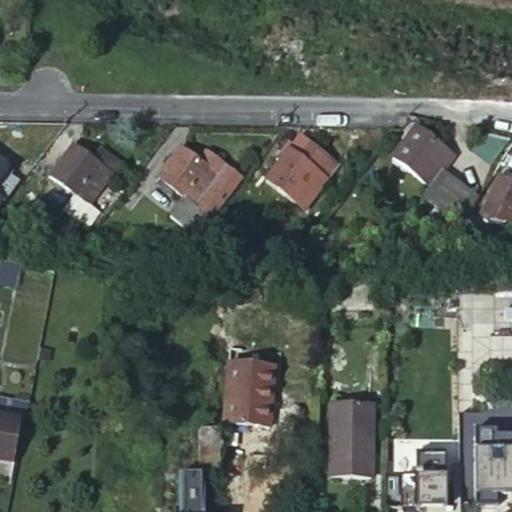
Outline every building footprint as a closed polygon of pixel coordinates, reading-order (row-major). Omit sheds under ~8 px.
[(460,222),(478,195),(443,169),(452,156),(415,128),(392,159),(429,187),(423,195),(436,205),(460,222)] [(307,146),(298,139),(288,152),(298,159),(307,146)] [(307,146),(298,159),(288,152),(266,182),(294,202),(302,192),(312,200),(327,179),(336,166),(307,146)] [(111,176),(91,161),(73,147),(52,176),(76,195),(64,211),(86,228),(99,212),(89,204),(111,176)] [(192,158),(180,149),(157,177),(184,198),(171,216),(192,233),(206,216),(236,176),(200,148),(192,158)] [(95,155),(91,161),(111,176),(115,171),(95,155)] [(511,228),(511,227),(511,181),(494,174),(478,215),(511,228)] [(302,192),(294,202),(305,210),(312,200),(302,192)] [(450,220),(458,224),(460,222),(436,205),(426,219),(430,222),(433,220),(438,218),(444,219),(450,220)] [(17,267),(0,263),(0,286),(12,289),(17,267)] [(245,308),(246,301),(245,297),(223,296),(223,300),(223,326),(238,325),(239,309),(245,308)] [(270,427),(275,368),(229,364),(224,423),(270,427)] [(26,422),(29,406),(0,400),(0,417),(19,420),(26,422)] [(365,479),(366,407),(331,407),(331,479),(365,479)] [(19,420),(0,417),(0,460),(12,462),(19,420)] [(511,491),(511,432),(492,433),(492,441),(470,442),(469,417),(455,418),(457,482),(472,482),(472,504),(495,503),(495,492),(511,491)] [(124,449),(125,432),(99,431),(99,449),(124,449)] [(220,468),(220,432),(198,432),(199,468),(220,468)] [(396,474),(397,506),(444,504),(442,451),(412,452),(412,474),(396,474)] [(266,469),(268,456),(250,454),(248,467),(266,469)] [(203,511),(203,477),(179,477),(178,511),(203,511)]
